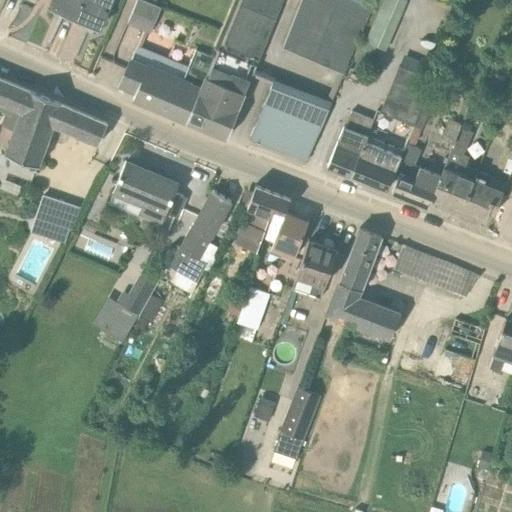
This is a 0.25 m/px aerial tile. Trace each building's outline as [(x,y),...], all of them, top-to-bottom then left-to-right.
[(84,0),(53,0),(54,1),(54,2),(52,7),(76,17),(84,0)] [(100,28),(112,0),(84,0),(76,17),(100,28)] [(161,7),(142,0),(137,0),(127,24),(150,33),(161,7)] [(237,0),(214,57),(216,58),(189,121),(227,137),(283,0),(237,0)] [(302,0),(283,48),(287,49),(343,74),(373,6),(365,3),(366,0),(302,0)] [(406,0),(382,0),(353,68),(364,73),(376,46),(385,50),(407,0),(406,0)] [(131,57),(119,86),(135,93),(152,52),(137,46),(132,58),(131,57)] [(196,49),(183,79),(165,72),(161,82),(167,84),(156,108),(189,121),(216,58),(214,57),(196,49)] [(165,72),(170,60),(152,52),(135,93),(133,98),(156,108),(167,84),(161,82),(165,72)] [(379,112),(413,126),(423,102),(437,69),(405,56),(401,67),(398,66),(379,112)] [(107,123),(0,77),(0,102),(21,111),(4,152),(36,165),(53,125),(98,144),(107,123)] [(331,102),(274,79),(250,139),(306,160),(331,102)] [(432,106),(423,102),(413,126),(402,151),(404,151),(400,160),(413,166),(413,165),(420,149),(415,147),(432,106)] [(350,174),(366,136),(372,120),(350,111),(327,165),(350,174)] [(449,120),(444,133),(441,139),(454,144),(460,127),(461,125),(449,120)] [(432,199),(461,211),(477,170),(466,166),(469,157),(463,155),(472,132),(460,127),(454,144),(452,150),(450,150),(440,176),(441,176),(432,199)] [(366,136),(350,174),(387,189),(396,169),(400,160),(404,151),(402,151),(366,136)] [(396,169),(402,172),(394,192),(429,206),(432,199),(441,176),(440,176),(419,167),(413,165),(413,166),(400,160),(396,169)] [(178,184),(125,162),(114,190),(143,202),(140,211),(163,220),(166,212),(176,215),(183,196),(175,192),(178,184)] [(489,212),(494,214),(507,182),(477,170),(461,211),(485,220),(489,212)] [(257,250),(262,236),(273,207),(285,212),(290,198),(256,185),(247,207),(254,209),(241,244),(257,250)] [(213,190),(180,249),(176,247),(166,265),(196,282),(207,262),(198,258),(231,200),(213,190)] [(273,207),(262,236),(278,242),(274,253),(293,260),(308,220),(285,212),(273,207)] [(324,318),(388,339),(398,310),(358,296),(382,236),(360,228),(324,318)] [(320,298),(325,284),(337,250),(309,240),(297,274),(292,288),(320,298)] [(405,245),(403,244),(401,246),(402,246),(394,265),(466,293),(478,276),(479,277),(480,275),(478,274),(445,261),(405,245)] [(117,301),(138,314),(150,295),(156,284),(139,275),(128,294),(122,291),(117,301)] [(246,293),(238,316),(232,334),(252,341),(269,295),(248,288),(246,293)] [(246,292),(235,289),(227,311),(238,315),(246,292)] [(150,295),(138,314),(152,322),(163,303),(150,295)] [(504,358),(511,360),(511,320),(506,318),(487,366),(500,370),(504,358)] [(474,361),(485,329),(454,319),(449,334),(452,336),(447,351),(474,361)] [(318,395),(295,387),(279,431),(302,440),(318,395)] [(269,422),(276,402),(260,397),(253,417),(269,422)]
